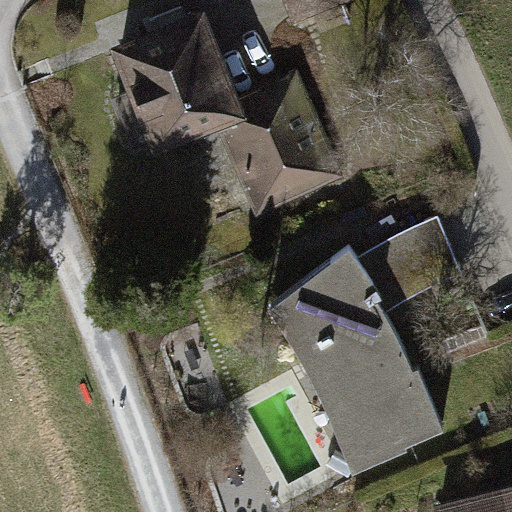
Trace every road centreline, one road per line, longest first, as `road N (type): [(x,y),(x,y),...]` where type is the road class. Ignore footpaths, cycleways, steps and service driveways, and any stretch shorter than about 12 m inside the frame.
road 1 (track): [(160,511),(0,98)]
road 2 (residential): [(511,187),(432,0)]
